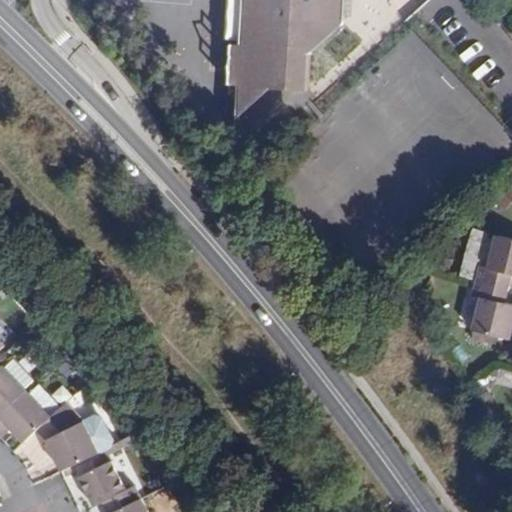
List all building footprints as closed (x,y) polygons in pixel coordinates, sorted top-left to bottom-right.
[(243,0),(241,43),(232,43),(230,82),(238,84),(236,117),(270,87),(307,89),(309,54),(344,22),(345,0),(243,0)] [(483,263),(479,280),(511,288),(511,284),(511,237),(498,234),(490,265),(483,263)] [(511,288),(479,280),(476,295),(483,296),(475,330),(511,338),(511,336),(511,303),(508,303),(511,288)] [(0,415),(37,382),(20,364),(10,373),(5,367),(0,371),(0,415)] [(37,430),(62,408),(38,381),(37,382),(0,415),(0,437),(1,439),(10,430),(23,443),(37,430)] [(47,441),(61,472),(100,454),(84,421),(81,423),(64,405),(62,408),(37,430),(47,441)] [(84,421),(100,454),(113,448),(113,439),(103,420),(92,416),(84,421)] [(107,511),(115,511),(140,500),(135,489),(127,492),(112,462),(79,478),(94,508),(104,504),(107,511)] [(146,511),(140,500),(115,511),(146,511)]
